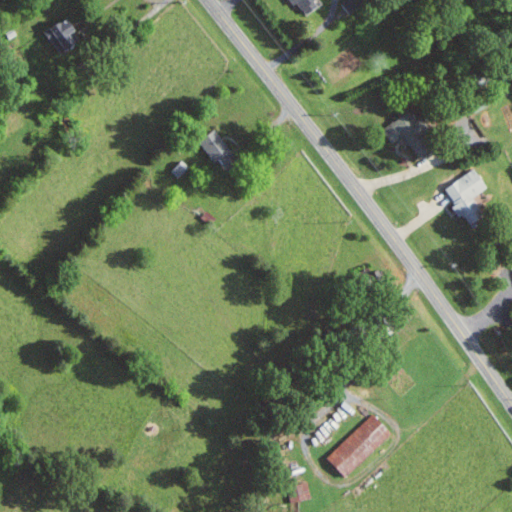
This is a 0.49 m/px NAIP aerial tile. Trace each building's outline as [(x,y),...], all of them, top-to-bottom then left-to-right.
[(294,0),(304,15),(322,4),(320,0),(294,0)] [(48,28),(58,53),(85,42),(75,17),(48,28)] [(394,142),(406,136),(417,158),(438,148),(423,116),(416,119),(412,112),(386,125),(394,142)] [(240,163),(220,128),(204,138),(223,172),(240,163)] [(490,187),(477,167),(445,187),(463,215),(465,213),(472,225),(488,215),(475,196),(490,187)] [(394,433),(375,413),(329,456),(348,476),(394,433)] [(291,502),(311,498),(308,484),(289,487),(291,502)]
